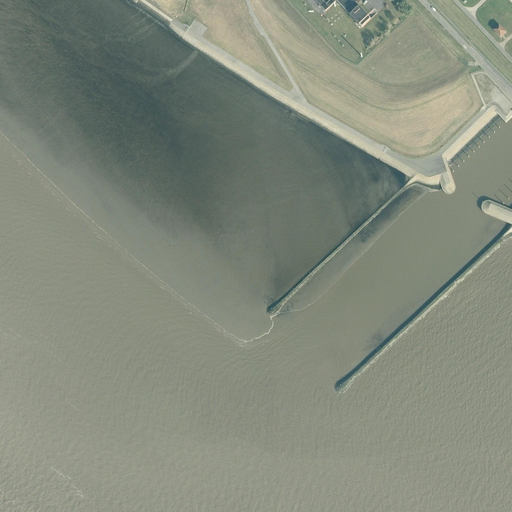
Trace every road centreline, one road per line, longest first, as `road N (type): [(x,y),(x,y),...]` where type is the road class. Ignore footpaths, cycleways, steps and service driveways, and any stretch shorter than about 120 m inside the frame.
road 1 (track): [(507,89),(423,163),(403,161),(300,103)]
road 2 (track): [(300,103),(171,21)]
road 3 (residential): [(422,0),(511,94)]
